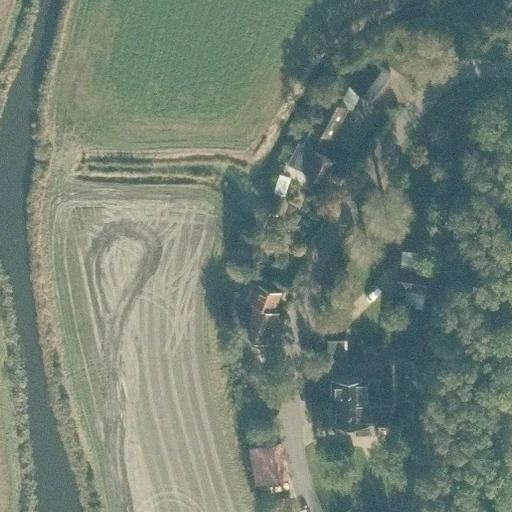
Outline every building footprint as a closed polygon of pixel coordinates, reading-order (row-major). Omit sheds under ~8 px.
[(371,99),(392,73),(368,55),(348,82),(371,99)] [(345,168),(347,165),(318,150),(326,134),(333,137),(350,106),(343,102),(328,94),(303,142),(299,140),(288,162),(302,169),(303,168),(327,181),(330,176),(339,180),(341,177),(343,176),(346,171),(345,168)] [(272,205),(280,208),(286,193),(277,190),(272,205)] [(400,265),(397,287),(406,288),(420,290),(426,290),(428,268),(400,265)] [(248,335),(251,336),(250,339),(252,343),(260,345),(264,344),(265,341),(267,342),(279,311),(274,309),(281,290),(259,282),(252,301),(245,299),(242,317),(251,319),(248,335)] [(418,306),(420,290),(406,288),(404,305),(418,306)] [(346,339),(328,340),(329,360),(346,360),(346,339)] [(406,345),(406,358),(416,358),(416,344),(406,345)] [(333,400),(384,398),(384,393),(404,392),(403,354),(383,355),(383,378),(368,379),(368,376),(332,377),(332,378),(333,400)] [(385,418),(384,398),(333,400),(333,423),(334,423),(369,422),(369,419),(385,418)] [(285,478),(279,441),(258,445),(259,451),(252,452),(257,474),(260,483),(285,478)] [(392,447),(369,446),(369,470),(391,471),(392,447)]
